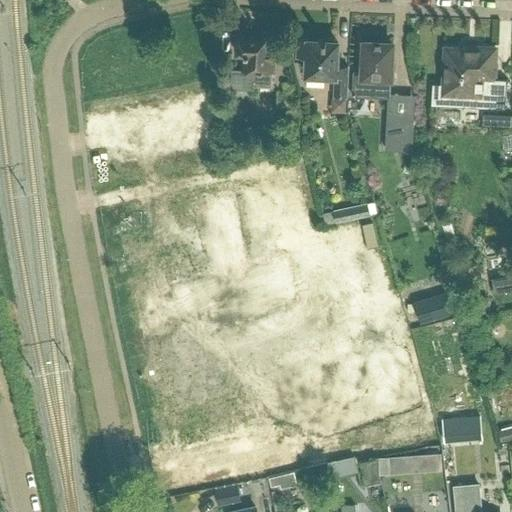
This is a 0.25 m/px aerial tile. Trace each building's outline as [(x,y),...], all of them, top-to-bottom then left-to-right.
[(272,85),(274,36),(238,34),(237,52),(245,53),(244,68),(231,68),(230,87),(253,88),(253,84),(272,85)] [(347,96),(348,66),(337,65),(338,42),(326,41),(326,39),(300,38),(299,57),(307,57),(306,75),(335,76),(334,95),(347,96)] [(176,53),(152,58),(148,39),(141,40),(127,44),(122,45),(124,54),(122,55),(122,54),(117,55),(117,56),(106,58),(112,84),(130,80),(133,93),(159,87),(158,85),(182,80),(176,53)] [(392,63),(393,42),(364,41),(363,61),(361,61),(360,73),(363,73),(363,77),(374,77),(373,96),(390,97),(391,78),(394,78),(395,63),(392,63)] [(494,78),(496,47),(476,47),(476,48),(446,47),(445,83),(433,83),(432,104),(468,105),(468,104),(492,105),(492,107),(506,107),(507,78),(494,78)] [(292,106),(292,94),(283,93),(282,106),(292,106)] [(511,114),(485,114),(484,125),(511,125),(511,114)] [(388,117),(387,149),(413,150),(414,118),(388,117)] [(125,219),(169,209),(164,187),(176,185),(172,171),(147,177),(150,190),(120,196),(125,218),(125,219)] [(377,213),(374,202),(368,203),(367,202),(333,210),(333,211),(323,213),(326,224),(377,213)] [(173,230),(169,209),(125,219),(125,218),(123,218),(129,241),(160,234),(163,247),(188,241),(185,227),(173,230)] [(278,253),(257,258),(267,301),(266,302),(266,303),(289,298),(282,266),(295,264),(289,238),(276,241),(278,253)] [(324,269),(317,270),(321,290),(328,289),(332,307),(372,298),(378,325),(401,320),(395,290),(388,292),(385,278),(363,284),(353,243),(319,250),(324,269)] [(245,307),(266,302),(267,301),(257,258),(236,262),(233,251),(219,254),(225,279),(238,277),(245,307)] [(283,387),(293,430),(314,426),(317,437),(331,434),(325,409),(312,412),(305,382),(284,386),(283,387)] [(268,422),(255,424),(261,450),(274,447),(272,435),(293,430),(283,387),(284,386),(284,385),(261,390),(268,422)] [(184,408),(162,413),(167,439),(164,439),(167,453),(174,451),(176,464),(207,457),(211,477),(243,470),(234,430),(210,436),(206,418),(199,420),(196,408),(185,411),(184,408)] [(455,419),(443,420),(445,440),(456,439),(455,419)] [(441,453),(428,454),(430,470),(442,469),(441,453)] [(402,456),(389,457),(391,472),(404,471),(402,456)] [(365,485),(381,481),(376,458),(360,461),(365,485)] [(218,504),(241,499),(238,482),(215,487),(218,504)] [(476,511),(476,507),(479,507),(477,483),(453,485),(455,511),(476,511)] [(289,511),(287,501),(275,503),(276,511),(289,511)] [(258,511),(257,503),(227,509),(227,511),(258,511)]
